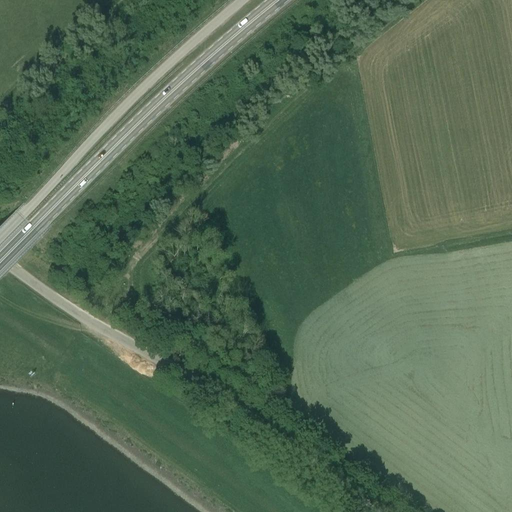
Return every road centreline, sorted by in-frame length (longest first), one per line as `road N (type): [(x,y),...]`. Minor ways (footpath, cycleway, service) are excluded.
road 1 (unclassified): [(376,511),(229,401),(0,258)]
road 2 (primary): [(0,261),(205,56),(280,0)]
road 3 (unclassified): [(0,237),(172,61),(244,0)]
